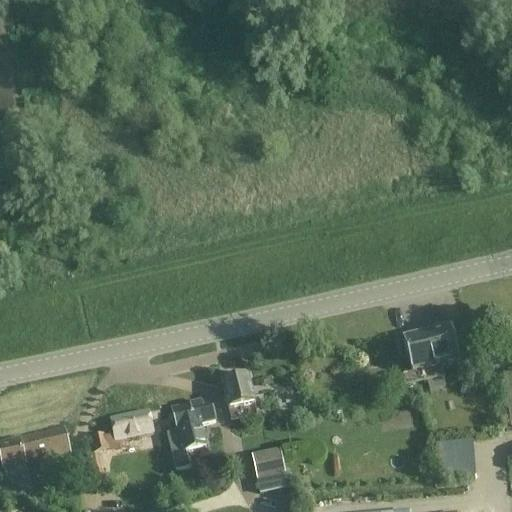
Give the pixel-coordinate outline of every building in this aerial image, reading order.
[(451,328),(402,340),(412,376),(416,375),(421,374),(460,364),(451,328)] [(511,373),(501,376),(509,429),(511,429),(511,373)] [(443,377),(438,378),(427,382),(429,391),(441,388),(445,387),(443,377)] [(222,385),(224,395),(231,426),(257,420),(255,408),(248,379),(222,385)] [(209,402),(172,411),(177,433),(167,436),(176,474),(189,471),(186,454),(206,450),(200,428),(215,424),(209,402)] [(88,458),(91,474),(95,493),(107,491),(103,472),(101,472),(98,455),(109,453),(108,452),(119,450),(117,444),(153,436),(150,422),(160,420),(157,410),(109,421),(113,436),(106,437),(105,437),(91,440),(94,457),(88,458)] [(69,454),(63,429),(0,445),(0,452),(7,482),(28,477),(25,465),(69,454)] [(163,431),(157,433),(155,433),(158,445),(155,446),(161,477),(173,475),(163,431)] [(288,491),(285,476),(280,453),(252,458),(260,496),(288,491)]
